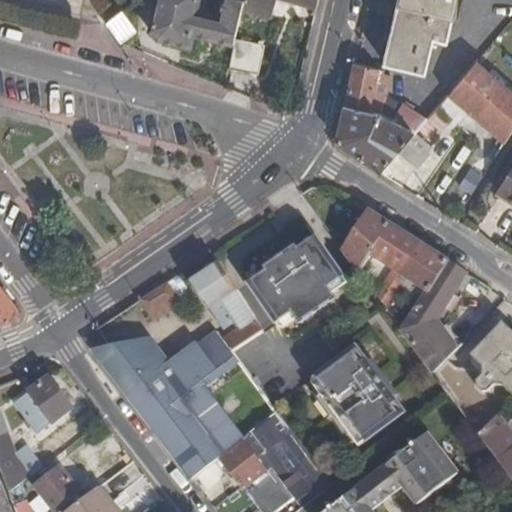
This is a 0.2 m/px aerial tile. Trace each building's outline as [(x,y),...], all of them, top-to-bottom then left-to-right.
[(157,0),(156,5),(184,42),(191,44),(195,31),(235,43),(237,35),(245,4),(246,0),(226,0),(222,15),(213,13),(199,9),(200,2),(200,0),(157,0)] [(226,0),(216,0),(215,7),(213,13),(222,15),(226,0)] [(320,0),(246,0),(245,4),(272,13),(276,0),(304,0),(319,4),(320,0)] [(399,0),(395,19),(437,37),(449,42),(459,0),(399,0)] [(215,7),(200,2),(199,9),(213,13),(215,7)] [(162,30),(161,35),(184,42),(156,5),(151,26),(162,30)] [(123,6),(106,18),(112,26),(121,39),(138,27),(123,6)] [(437,37),(395,19),(389,43),(433,54),(437,37)] [(237,35),(235,43),(229,64),(259,72),(267,44),(237,35)] [(428,72),(433,54),(389,43),(385,61),(428,72)] [(356,59),(338,138),(384,169),(400,151),(418,130),(429,116),(407,100),(395,117),(384,110),(393,72),(382,69),(382,66),(356,59)] [(473,65),(453,89),(504,131),(510,136),(511,132),(511,87),(511,86),(511,78),(508,75),(503,80),(478,59),(473,65)] [(433,143),(418,130),(400,151),(415,164),(433,143)] [(510,136),(504,131),(496,143),(502,148),(510,136)] [(511,194),(511,172),(502,188),(511,194)] [(324,177),(305,190),(316,206),(341,188),(324,177)] [(392,221),(372,208),(347,249),(363,271),(374,253),(392,221)] [(420,239),(392,221),(374,253),(402,271),(420,239)] [(278,265),(268,272),(252,283),(251,284),(279,324),(295,312),(300,319),(302,322),(338,296),(336,293),(331,286),(346,274),(319,235),(301,248),(290,256),(287,251),(275,260),(278,265)] [(450,258),(420,239),(402,271),(430,290),(450,258)] [(301,248),(298,243),(287,251),(290,256),(301,248)] [(450,258),(430,290),(406,331),(438,374),(451,360),(461,349),(440,321),(471,272),(450,258)] [(278,265),(275,260),(265,267),(268,272),(278,265)] [(193,279),(211,305),(213,304),(224,296),(243,324),(237,329),(225,337),(233,347),(263,324),(221,261),(193,279)] [(387,280),(394,285),(402,271),(395,267),(387,280)] [(352,281),(346,274),(331,286),(336,293),(352,281)] [(181,298),(169,280),(143,297),(157,315),(181,298)] [(394,285),(387,280),(379,294),(384,301),(394,285)] [(0,281),(0,317),(0,318),(12,314),(18,305),(0,281)] [(398,288),(394,285),(384,301),(387,306),(398,288)] [(213,304),(226,324),(231,321),(237,329),(243,324),(224,296),(213,304)] [(300,319),(295,312),(279,324),(282,327),(289,327),(300,319)] [(511,333),(511,325),(481,348),(485,353),(511,333)] [(167,351),(123,382),(194,474),(222,453),(279,410),(233,347),(225,337),(219,329),(176,361),(167,350),(167,351)] [(511,333),(485,353),(495,366),(507,384),(511,390),(511,333)] [(99,348),(99,349),(123,382),(167,351),(154,334),(99,348)] [(358,346),(319,375),(331,391),(324,395),(321,398),(346,433),(349,431),(355,426),(368,442),(407,414),(394,396),(387,387),(391,383),(381,369),(377,372),(371,364),(358,346)] [(375,361),(371,364),(377,372),(381,369),(375,361)] [(495,366),(489,371),(497,382),(499,383),(507,384),(495,366)] [(485,388),(490,388),(497,382),(489,371),(480,378),(480,381),(485,388)] [(34,414),(44,428),(74,404),(51,375),(20,401),(31,416),(34,414)] [(317,376),(315,382),(324,395),(331,391),(319,375),(317,376)] [(391,383),(387,387),(394,396),(398,392),(391,383)] [(0,401),(0,457),(12,490),(25,480),(35,473),(24,454),(22,451),(16,453),(0,401)] [(481,433),(503,463),(511,475),(511,428),(505,419),(509,415),(505,409),(481,433)] [(294,511),(332,483),(292,428),(268,446),(260,436),(284,418),(279,410),(222,453),(266,511),(294,511)] [(292,428),(284,418),(260,436),(268,446),(292,428)] [(349,431),(359,444),(361,445),(363,446),(368,442),(355,426),(349,431)] [(399,456),(393,461),(325,511),(376,511),(373,508),(383,500),(393,492),(404,484),(418,502),(419,503),(460,472),(430,433),(399,456)] [(35,447),(24,454),(35,473),(45,464),(35,447)] [(58,510),(81,491),(61,464),(37,483),(58,510)] [(37,511),(25,480),(12,490),(20,511),(37,511)] [(120,511),(100,485),(66,511),(65,511),(120,511)]
